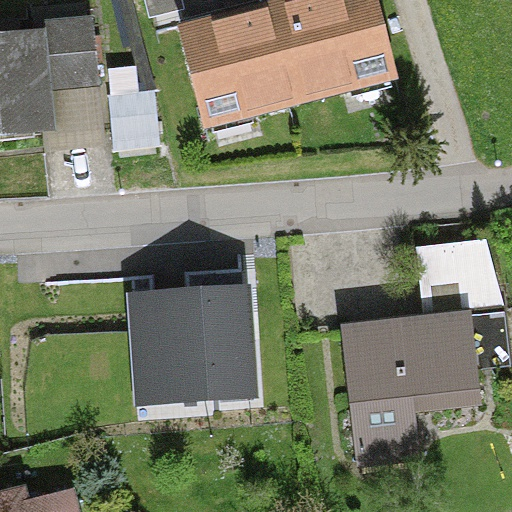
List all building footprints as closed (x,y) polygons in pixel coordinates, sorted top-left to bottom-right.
[(180,36),(179,36),(202,126),(387,78),(367,0),(318,0),(284,9),(281,0),(255,0),(257,6),(177,26),(180,36)] [(0,132),(38,129),(42,128),(39,90),(90,84),(84,27),(29,33),(30,41),(0,44),(0,132)] [(153,100),(106,104),(110,144),(157,140),(153,100)] [(422,324),(338,333),(348,419),(350,418),(354,464),(411,457),(406,412),(475,404),(472,374),(506,370),(500,316),(497,316),(495,297),(493,297),(488,246),(414,254),(422,324)] [(253,392),(246,288),(133,296),(140,400),(253,392)] [(0,511),(70,511),(66,497),(18,509),(15,499),(0,502),(0,511)]
